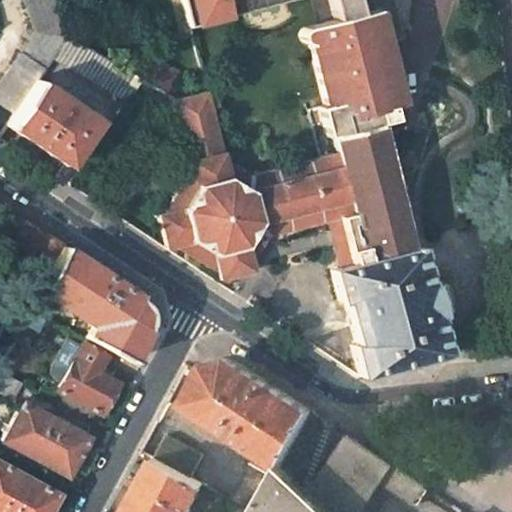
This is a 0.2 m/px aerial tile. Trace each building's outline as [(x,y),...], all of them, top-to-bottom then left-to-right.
[(20,0),(31,34),(0,81),(0,109),(10,117),(31,84),(46,61),(61,39),(49,0),(20,0)] [(370,12),(374,28),(393,24),(387,0),(175,0),(179,15),(233,0),(323,0),(329,22),(370,12)] [(318,138),(325,136),(368,126),(386,122),(383,109),(393,107),(374,28),(370,12),(329,22),(296,30),(294,38),(299,44),(303,44),(318,106),(311,108),(318,138)] [(61,39),(46,61),(120,102),(134,80),(61,39)] [(149,57),(134,80),(162,95),(175,72),(149,57)] [(10,117),(2,128),(61,167),(90,122),(31,84),(10,117)] [(204,90),(169,99),(186,164),(191,183),(179,206),(161,211),(152,213),(161,247),(170,245),(211,270),(214,278),(249,269),(247,260),(266,237),(350,214),(363,261),(328,270),(339,313),(343,313),(351,342),(348,343),(356,376),(441,353),(431,315),(440,312),(433,286),(423,288),(412,247),(402,250),(368,126),(325,136),(330,154),(244,177),(222,156),(208,107),(217,105),(214,93),(205,96),(204,90)] [(179,206),(191,183),(186,164),(161,211),(179,206)] [(9,238),(26,248),(36,230),(20,221),(9,238)] [(36,230),(26,248),(24,251),(30,263),(47,273),(61,246),(55,241),(36,230)] [(93,267),(61,246),(47,273),(38,290),(90,325),(83,338),(127,365),(147,330),(144,327),(138,300),(139,297),(93,267)] [(103,360),(77,345),(52,390),(97,414),(114,385),(95,374),(103,360)] [(200,370),(183,402),(279,465),(282,460),(310,411),(264,381),(233,360),(203,366),(200,370)] [(16,384),(0,375),(0,397),(7,401),(16,384)] [(84,439),(19,402),(0,434),(0,442),(63,477),(84,439)] [(203,455),(166,435),(153,458),(190,479),(203,455)] [(279,465),(272,477),(253,511),(358,511),(381,479),(412,500),(422,486),(368,450),(347,436),(311,489),(282,460),(279,465)] [(200,485),(190,479),(153,458),(123,511),(188,511),(190,510),(187,508),(200,485)] [(252,511),(253,511),(272,477),(250,465),(229,500),(250,511),(252,511)] [(0,511),(43,511),(53,496),(0,466),(0,511)]
